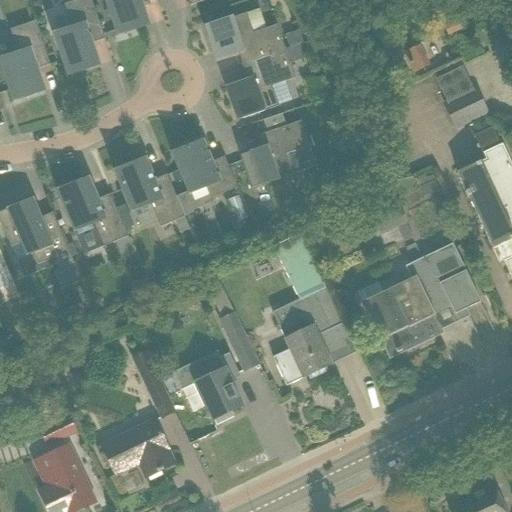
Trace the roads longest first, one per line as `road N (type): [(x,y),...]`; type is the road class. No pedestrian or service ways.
road 1 (unclassified): [(253,511),(511,391)]
road 2 (residential): [(150,103),(76,142),(0,160)]
road 3 (residential): [(150,103),(166,113),(184,110),(199,86),(193,68),(178,59),(154,64)]
